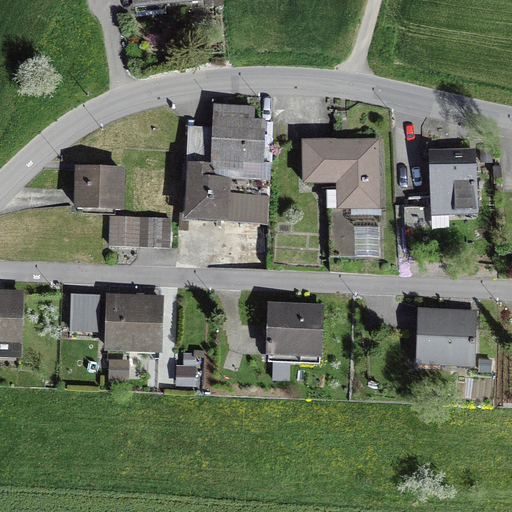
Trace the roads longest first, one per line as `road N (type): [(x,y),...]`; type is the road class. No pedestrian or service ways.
road 1 (unclassified): [(511,115),(266,78),(176,86),(91,112),(0,188)]
road 2 (residential): [(511,294),(0,271)]
